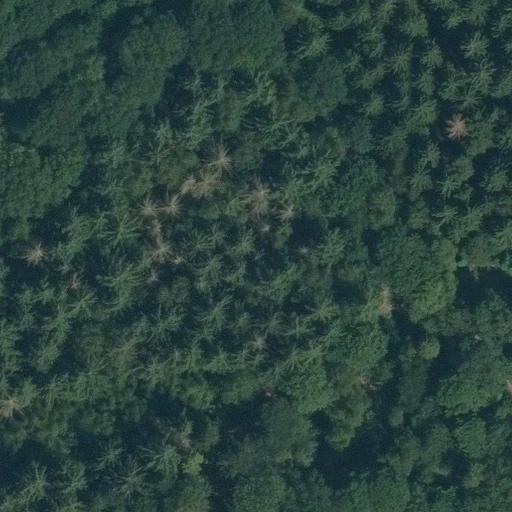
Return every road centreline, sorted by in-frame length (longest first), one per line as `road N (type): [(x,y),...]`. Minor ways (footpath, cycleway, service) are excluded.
road 1 (track): [(511,390),(248,0)]
road 2 (track): [(271,511),(511,304)]
road 3 (track): [(0,110),(164,0)]
